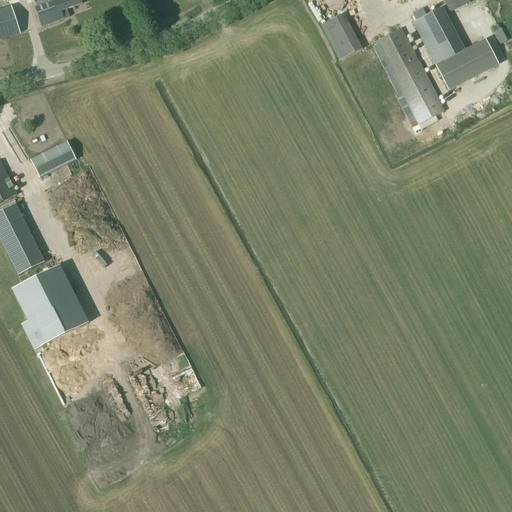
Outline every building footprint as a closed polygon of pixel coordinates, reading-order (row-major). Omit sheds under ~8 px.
[(59,0),(58,0),(34,0),(37,8),(35,9),(41,27),(64,19),(62,12),(82,4),(80,0),(59,0)] [(305,0),(311,13),(336,3),(334,0),(305,0)] [(470,3),(468,0),(443,0),(449,13),(470,3)] [(412,24),(448,91),(497,65),(484,40),(465,51),(442,8),(412,24)] [(361,50),(343,14),(321,26),(339,62),(361,50)] [(500,28),(493,32),(499,45),(506,41),(500,28)] [(445,112),(401,29),(375,43),(418,126),(445,112)] [(372,50),(346,63),(356,83),(362,80),(365,86),(374,81),(369,73),(381,67),(372,50)] [(511,96),(491,104),(493,111),(511,103),(511,96)] [(15,110),(20,108),(17,100),(1,106),(7,122),(18,117),(15,110)] [(441,133),(428,138),(430,144),(443,139),(441,133)] [(31,160),(40,179),(76,161),(67,142),(31,160)] [(394,160),(408,155),(407,151),(400,152),(399,147),(391,149),(394,160)] [(0,203),(17,195),(0,161),(0,203)] [(15,203),(0,209),(0,248),(10,275),(39,264),(15,203)] [(5,285),(20,324),(19,324),(27,347),(81,327),(57,265),(5,285)] [(470,293),(464,298),(474,314),(481,309),(470,293)]
